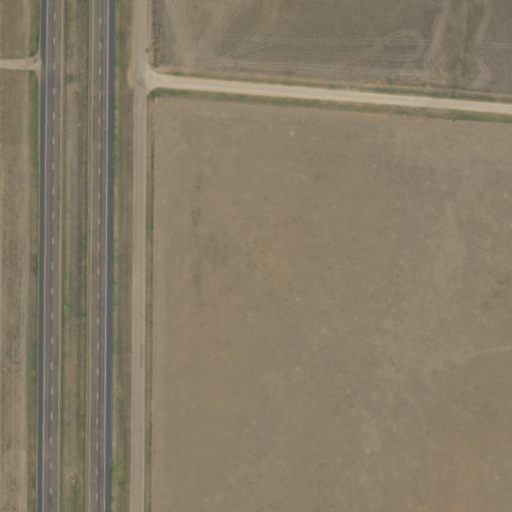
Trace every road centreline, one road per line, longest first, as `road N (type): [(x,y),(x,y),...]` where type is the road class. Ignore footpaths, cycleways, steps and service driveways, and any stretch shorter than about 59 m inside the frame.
road 1 (primary): [(46,0),(43,511)]
road 2 (primary): [(91,511),(93,0)]
road 3 (residential): [(93,76),(511,139)]
